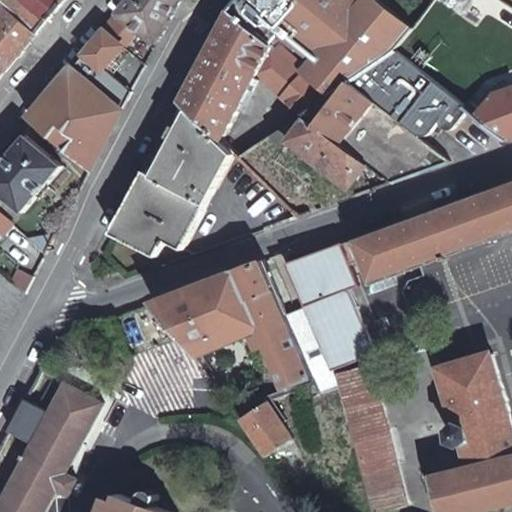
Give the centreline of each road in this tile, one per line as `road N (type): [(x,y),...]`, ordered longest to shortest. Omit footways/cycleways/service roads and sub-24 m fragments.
road 1 (residential): [(48,306),(68,309),(511,154)]
road 2 (residential): [(48,306),(208,0)]
road 3 (residential): [(90,0),(0,110)]
